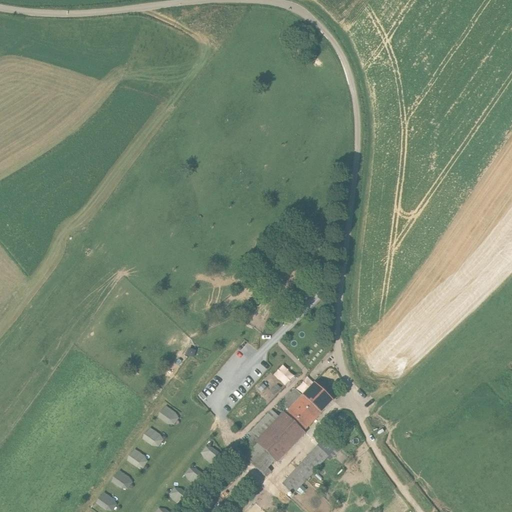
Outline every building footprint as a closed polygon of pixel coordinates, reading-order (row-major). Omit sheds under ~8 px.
[(304,432),(325,407),(332,400),(315,384),(308,391),(301,396),(285,413),(283,412),(278,417),(271,410),(248,433),(251,436),(242,445),(249,452),(245,456),(245,458),(266,478),(271,472),(268,468),(275,461),(277,464),(305,433),(304,432)] [(273,396),(280,388),(276,384),(269,392),(273,396)] [(158,416),(173,427),(182,414),(167,404),(158,416)] [(151,426),(143,437),(158,448),(166,437),(151,426)] [(201,451),(207,461),(220,453),(214,443),(201,451)] [(281,484),(294,495),(328,457),(316,446),(281,484)] [(128,460),(144,469),(151,457),(134,448),(128,460)] [(185,474),(193,482),(202,474),(193,465),(185,474)] [(118,470),(112,482),(129,490),(135,478),(118,470)] [(176,502),(186,496),(180,486),(170,492),(176,502)] [(96,502),(111,511),(112,511),(120,501),(104,491),(96,502)]
